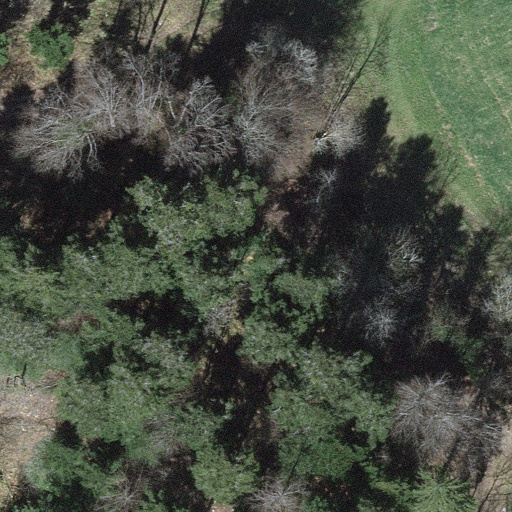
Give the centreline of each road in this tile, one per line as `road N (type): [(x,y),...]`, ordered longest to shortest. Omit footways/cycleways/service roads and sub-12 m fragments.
road 1 (track): [(0,92),(123,70),(246,87),(315,155),(432,357),(496,511)]
road 2 (track): [(0,454),(23,399),(89,386),(180,420),(289,511)]
